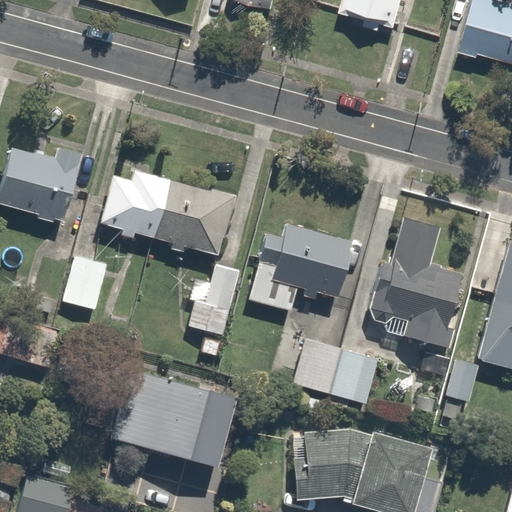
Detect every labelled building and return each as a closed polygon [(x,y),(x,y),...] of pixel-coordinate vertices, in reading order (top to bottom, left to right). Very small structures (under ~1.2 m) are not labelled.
[(394,0),(337,0),(334,12),(388,26),(394,0)] [(511,64),(511,0),(464,0),(454,53),(511,64)] [(0,200),(64,216),(81,147),(53,141),(50,152),(7,142),(0,168),(0,200)] [(231,191),(135,169),(133,177),(107,171),(95,225),(217,253),(231,191)] [(374,256),(367,288),(366,289),(366,290),(365,291),(365,292),(364,293),(364,294),(363,295),(363,296),(363,297),(362,298),(362,299),(362,301),(362,302),(362,303),(362,304),(363,305),(363,306),(363,307),(363,308),(364,309),(364,310),(365,311),(365,312),(366,313),(367,314),(367,315),(368,315),(369,316),(370,317),(371,318),(372,318),(373,319),(374,319),(375,320),(376,320),(383,322),(381,331),(442,343),(457,270),(426,263),(435,222),(398,214),(388,259),(374,256)] [(351,237),(279,219),(277,229),(263,225),(245,298),(289,309),(295,281),(338,291),(351,237)] [(511,242),(506,241),(476,356),(511,365),(511,242)] [(106,258),(71,251),(61,299),(96,307),(106,258)] [(238,266),(213,259),(202,299),(191,296),(184,322),(219,332),(238,266)] [(63,323),(0,310),(0,351),(55,362),(63,323)] [(326,391),(337,346),(300,336),(288,381),(326,391)] [(337,346),(326,391),(363,401),(375,356),(337,346)] [(475,361),(449,355),(441,392),(467,398),(475,361)] [(234,390),(127,366),(111,440),(218,463),(234,390)] [(381,511),(423,511),(425,507),(411,504),(425,439),(365,426),(286,432),(291,498),(351,494),(349,502),(382,509),(381,511)] [(511,511),(511,467),(506,466),(495,511),(511,511)] [(64,511),(72,486),(22,472),(11,511),(64,511)]
